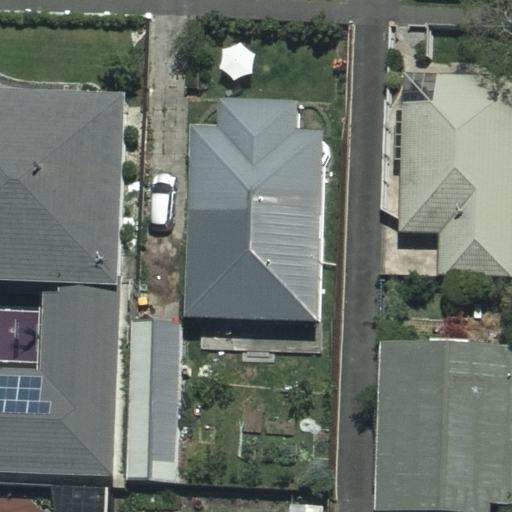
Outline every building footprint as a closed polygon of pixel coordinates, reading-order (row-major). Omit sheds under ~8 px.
[(511,84),(440,84),(440,115),(407,115),(406,237),(445,238),(445,283),(511,283),(511,84)] [(0,291),(46,293),(122,295),(127,106),(0,102),(0,291)] [(299,113),(226,112),(226,137),(196,137),(192,328),(325,331),(329,144),(298,143),(299,113)] [(122,295),(46,293),(44,381),(0,379),(0,479),(118,482),(122,295)] [(511,511),(511,357),(385,356),(382,511),(511,511)]
